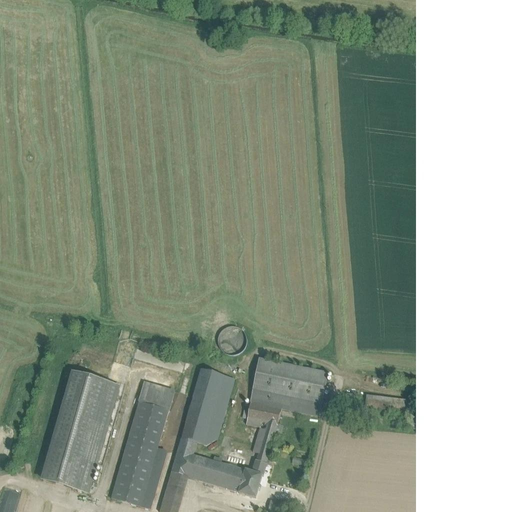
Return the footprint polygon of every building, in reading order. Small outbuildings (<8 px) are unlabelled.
[(232,357),(236,356),(240,355),(244,351),(246,347),(247,342),(246,338),(244,334),(240,331),(236,329),(231,328),(227,330),(223,332),(220,336),(218,341),(218,345),(220,350),(223,353),(227,356),(232,357)] [(259,361),(254,390),(322,404),(328,375),(259,361)] [(201,371),(181,440),(197,444),(205,447),(225,378),(201,371)] [(118,389),(73,376),(43,480),(88,494),(118,389)] [(205,447),(210,448),(216,441),(234,381),(225,378),(205,447)] [(145,385),(139,404),(169,412),(174,393),(145,385)] [(254,390),(251,403),(319,418),(322,404),(254,390)] [(367,397),(367,411),(405,413),(406,399),(367,397)] [(169,412),(139,404),(112,500),(141,509),(144,497),(158,451),(169,412)] [(258,455),(253,474),(262,476),(282,411),(251,404),(246,426),(260,429),(253,453),(258,455)] [(186,478),(187,478),(193,457),(197,444),(181,440),(172,474),(186,478)] [(167,453),(158,451),(144,497),(154,500),(167,453)] [(193,457),(187,478),(195,481),(202,459),(193,457)] [(240,470),(202,459),(195,481),(239,494),(245,472),(243,471),(244,469),(240,467),(240,470)] [(245,472),(239,494),(256,499),(262,476),(253,474),(246,471),(245,472)] [(177,511),(186,478),(172,474),(160,511),(177,511)] [(150,511),(154,500),(144,497),(141,509),(150,511)] [(271,502),(268,511),(289,511),(291,506),(271,502)]
